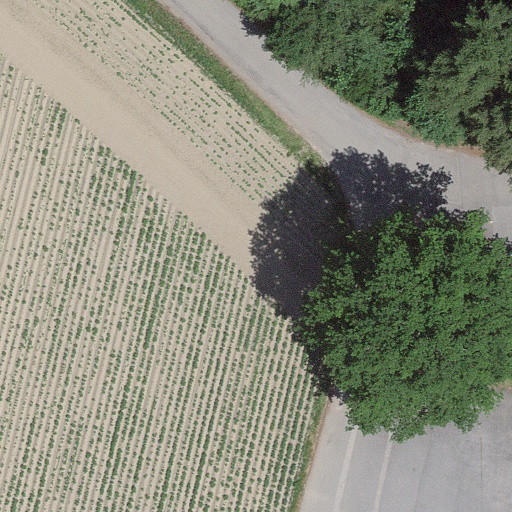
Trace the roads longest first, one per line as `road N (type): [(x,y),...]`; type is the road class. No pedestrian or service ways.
road 1 (unclassified): [(435,173),(335,511)]
road 2 (unclassified): [(188,0),(334,121),(435,173)]
